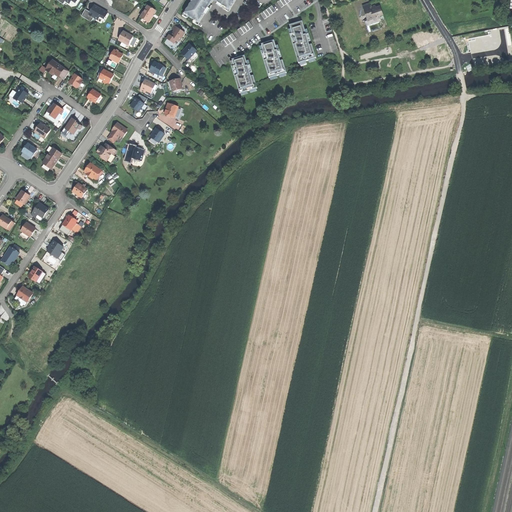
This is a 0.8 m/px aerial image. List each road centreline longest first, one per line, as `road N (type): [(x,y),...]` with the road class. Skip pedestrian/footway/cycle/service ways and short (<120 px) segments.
road 1 (track): [(376,511),(463,107),(458,67)]
road 2 (track): [(261,511),(61,390),(0,479)]
road 3 (residential): [(102,122),(57,92),(46,95),(1,161)]
